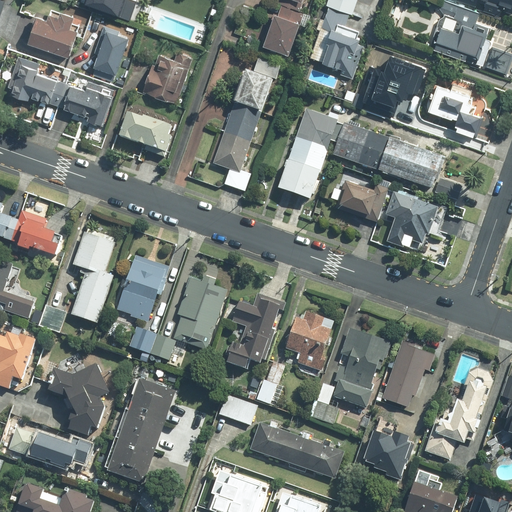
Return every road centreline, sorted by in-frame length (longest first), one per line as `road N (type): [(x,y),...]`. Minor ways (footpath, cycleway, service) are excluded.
road 1 (tertiary): [(465,309),(0,146)]
road 2 (residential): [(465,309),(511,175)]
